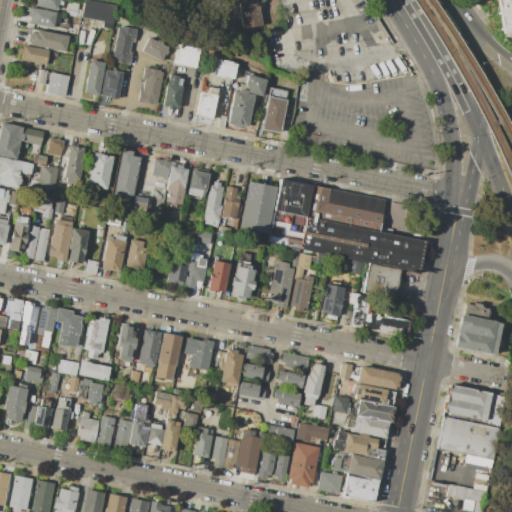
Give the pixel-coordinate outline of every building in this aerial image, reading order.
[(29,0),(57,0),(55,10),(35,6),(35,0),(31,0),(31,1),(29,1),(29,0)] [(80,17),(83,0),(89,0),(121,6),(118,24),(111,23),(110,29),(101,27),(102,21),(80,17)] [(259,25),(256,0),(237,2),(239,27),(259,25)] [(511,32),(501,34),(495,0),(511,0),(511,32)] [(66,6),(67,6),(68,1),(78,3),(75,17),(64,15),(66,6)] [(28,7),(59,13),(57,23),(53,22),(51,28),(29,23),(30,17),(26,16),(28,7)] [(117,28),(135,32),(133,42),(131,41),(129,51),(131,52),(128,65),(113,61),(114,60),(111,59),(117,28)] [(64,52),(27,45),(28,43),(26,42),(28,33),(30,33),(30,31),(35,32),(36,30),(67,36),(64,52)] [(141,51),(147,39),(166,49),(160,61),(141,51)] [(172,63),(175,44),(198,49),(194,68),(172,63)] [(20,59),(22,46),(47,50),(44,64),(20,59)] [(232,78),(216,75),(217,69),(215,68),(217,59),(235,62),(232,78)] [(83,92),(89,60),(103,63),(97,94),(83,92)] [(155,102),(153,102),(152,104),(136,101),(139,89),(141,90),(143,80),(141,79),(143,67),(159,70),(159,72),(161,72),(155,102)] [(36,83),(39,69),(46,70),(43,84),(36,83)] [(121,72),(116,98),(108,96),(108,94),(100,92),(99,92),(103,72),(112,74),(113,71),(121,72)] [(45,93),(49,72),(67,76),(63,96),(45,93)] [(177,107),(172,106),(171,109),(166,108),(166,105),(161,104),(166,82),(167,83),(168,74),(177,75),(175,85),(181,86),(177,107)] [(261,96),(246,92),(247,89),(245,89),(246,86),(244,85),(246,74),(265,79),(261,96)] [(210,118),(195,115),(199,92),(207,93),(208,87),(216,89),(210,118)] [(260,129),(267,87),(286,90),(279,132),(260,129)] [(246,126),(240,125),(239,127),(232,125),(232,124),(226,122),(232,91),(237,92),(238,89),(246,90),(245,93),(252,95),(246,126)] [(0,122),(42,131),(37,153),(30,152),(32,144),(18,141),(15,159),(0,156),(0,122)] [(48,138),(62,141),(59,156),(45,154),(48,138)] [(63,177),(69,146),(84,149),(78,179),(63,177)] [(112,194),(121,149),(131,151),(130,156),(139,158),(131,198),(112,194)] [(92,153),(112,157),(105,189),(86,185),(92,153)] [(33,154),(46,156),(44,165),(39,164),(39,167),(32,166),(33,163),(31,162),(33,154)] [(0,157),(32,164),(29,175),(20,173),(17,189),(0,184),(0,157)] [(154,158),(170,162),(166,178),(150,175),(154,158)] [(170,166),(186,169),(180,205),(164,202),(166,191),(165,190),(170,166)] [(42,167),(56,170),(51,192),(38,189),(39,184),(37,183),(40,169),(42,169),(42,167)] [(192,168),(207,170),(207,173),(208,174),(204,192),(203,192),(202,197),(199,197),(199,199),(187,196),(188,189),(187,189),(190,170),(191,170),(192,168)] [(266,242),(279,178),(384,201),(377,231),(423,240),(416,272),(399,269),(367,262),(266,242)] [(208,184),(211,185),(211,181),(219,183),(218,186),(222,187),(218,205),(221,206),(217,223),(216,223),(215,227),(212,227),(212,225),(202,224),(203,220),(201,220),(208,184)] [(247,182),(274,187),(266,233),(238,228),(247,182)] [(225,186),(236,188),(234,198),(238,199),(234,218),(220,216),(225,186)] [(0,213),(0,196),(1,197),(2,189),(8,190),(3,214),(0,213)] [(49,219),(41,217),(42,213),(32,210),(35,196),(51,199),(49,208),(51,209),(49,219)] [(133,196),(146,198),(144,208),(131,206),(133,196)] [(54,200),(63,202),(60,214),(52,212),(54,200)] [(22,252),(8,250),(15,216),(29,218),(22,252)] [(47,255),(53,223),(54,223),(54,219),(71,222),(63,261),(55,260),(56,257),(47,255)] [(28,225),(38,227),(32,259),(22,257),(28,225)] [(38,230),(39,230),(40,228),(48,230),(45,244),(44,244),(41,261),(32,259),(38,230)] [(71,228),(87,231),(80,264),(66,262),(69,250),(67,249),(71,228)] [(106,237),(113,239),(114,235),(125,237),(116,278),(104,275),(105,270),(99,269),(106,237)] [(125,238),(147,243),(141,270),(119,266),(125,238)] [(182,288),(185,276),(187,276),(188,271),(186,270),(192,241),(199,243),(197,253),(198,254),(197,257),(205,259),(203,267),(204,267),(201,282),(197,281),(197,283),(195,283),(193,290),(182,288)] [(288,260),(290,248),(298,249),(295,261),(288,260)] [(295,265),(299,249),(311,252),(308,268),(295,265)] [(165,282),(170,260),(186,263),(181,285),(165,282)] [(212,261),(228,264),(222,293),(220,292),(218,298),(214,297),(215,291),(207,290),(208,281),(207,281),(209,272),(210,272),(212,261)] [(361,292),(367,262),(399,269),(392,299),(361,292)] [(235,266),(242,268),(243,264),(249,265),(248,269),(254,270),(250,290),(248,289),(247,298),(244,298),(243,300),(237,299),(238,298),(229,296),(231,286),(229,286),(231,276),(233,276),(235,266)] [(273,267),(291,271),(284,308),(275,306),(276,302),(266,300),(273,267)] [(293,278),(301,279),(302,275),(311,276),(310,281),(311,281),(306,308),(301,307),(300,312),(292,310),(293,306),(288,305),(293,278)] [(324,284),(343,288),(337,317),(327,315),(327,313),(319,312),(324,284)] [(348,292),(365,296),(361,313),(358,328),(348,326),(352,304),(346,303),(348,292)] [(22,300),(16,330),(6,328),(9,316),(6,315),(6,312),(4,312),(6,300),(12,302),(13,298),(22,300)] [(24,301),(33,303),(32,306),(37,307),(32,334),(27,334),(25,347),(16,345),(20,325),(19,325),(24,301)] [(462,315),(464,304),(471,305),(472,302),(481,304),(480,307),(489,309),(487,320),(462,315)] [(40,308),(45,309),(53,310),(55,311),(50,332),(49,332),(46,348),(40,347),(42,336),(36,335),(37,329),(35,329),(40,308)] [(56,308),(71,311),(70,315),(81,317),(75,347),(65,345),(65,347),(56,345),(60,322),(53,321),(56,308)] [(361,313),(367,315),(368,313),(377,315),(377,317),(383,318),(383,315),(409,321),(405,337),(358,328),(361,313)] [(452,346),(459,314),(462,315),(487,320),(500,323),(493,355),(452,346)] [(107,319),(100,353),(99,353),(98,355),(96,355),(95,360),(85,358),(86,350),(82,349),(88,319),(97,320),(97,317),(107,319)] [(120,325),(130,327),(130,331),(135,332),(129,362),(116,359),(119,347),(115,346),(120,325)] [(143,329),(160,333),(153,367),(151,366),(151,369),(143,367),(144,365),(136,363),(143,329)] [(162,333),(180,337),(172,381),(153,377),(162,333)] [(185,337),(201,341),(202,339),(211,341),(205,370),(188,366),(190,355),(182,353),(185,337)] [(246,345),(269,349),(268,353),(271,353),(270,363),(244,358),(246,345)] [(224,352),(226,352),(226,349),(236,351),(236,354),(241,355),(236,384),(219,381),(224,352)] [(24,350),(35,353),(33,364),(22,361),(24,350)] [(282,351),(308,357),(305,371),(282,366),(283,362),(280,362),(282,351)] [(0,363),(2,355),(10,357),(9,365),(0,363)] [(109,367),(106,381),(76,374),(75,376),(56,372),(59,359),(78,363),(79,361),(89,363),(109,367)] [(244,363),(262,367),(262,368),(265,368),(264,371),(268,372),(266,381),(242,377),(244,363)] [(322,365),(315,399),(314,399),(312,406),(302,403),(304,397),(303,397),(303,393),(302,392),(305,375),(308,375),(309,370),(311,370),(313,363),(322,365)] [(340,363),(350,365),(347,380),(337,378),(340,363)] [(358,365),(398,374),(395,390),(355,382),(358,365)] [(12,378),(14,370),(21,371),(19,379),(12,378)] [(131,370),(139,372),(136,384),(129,383),(131,370)] [(24,371),(37,374),(37,378),(40,379),(39,382),(24,379),(24,376),(23,376),(24,371)] [(285,372),(303,375),(300,388),(282,385),(285,372)] [(70,377),(77,378),(75,392),(67,390),(70,377)] [(102,385),(99,402),(95,401),(95,404),(86,403),(87,400),(75,398),(77,385),(83,386),(84,384),(78,383),(78,380),(82,381),(82,379),(91,380),(90,382),(102,385)] [(240,382),(258,385),(258,386),(261,386),(260,389),(264,390),(262,399),(238,395),(240,382)] [(115,384),(129,387),(127,394),(131,394),(129,400),(126,400),(126,401),(112,398),(112,397),(110,397),(111,390),(114,390),(115,384)] [(355,384),(386,390),(383,404),(353,398),(355,384)] [(25,389),(18,423),(8,421),(9,419),(5,418),(6,411),(2,410),(8,385),(25,389)] [(448,385),(492,392),(487,421),(443,414),(448,385)] [(281,390),(300,394),(298,407),(278,403),(281,390)] [(154,391),(169,394),(166,411),(158,409),(159,404),(152,402),(154,391)] [(206,392),(214,394),(212,402),(204,400),(206,392)] [(170,395),(185,398),(183,409),(175,408),(174,413),(167,411),(170,395)] [(334,396),(348,399),(345,414),(331,411),(334,396)] [(191,400),(200,402),(198,411),(189,409),(191,400)] [(358,400),(393,407),(390,423),(374,419),(374,418),(367,417),(367,418),(354,415),(358,400)] [(58,409),(59,401),(63,402),(62,406),(66,407),(65,411),(58,409)] [(135,403),(148,406),(145,419),(148,420),(148,423),(132,419),(135,403)] [(314,405),(325,407),(323,419),(312,417),(314,405)] [(36,406),(50,408),(46,427),(32,424),(36,406)] [(63,430),(50,428),(54,408),(58,409),(65,411),(71,412),(70,418),(66,418),(63,430)] [(79,416),(81,417),(82,412),(88,413),(87,418),(98,420),(93,443),(83,441),(84,439),(75,437),(79,416)] [(184,412),(196,415),(194,423),(193,423),(191,430),(181,428),(184,412)] [(100,415),(113,418),(108,446),(95,444),(100,415)] [(354,416),(387,423),(384,439),(348,431),(349,427),(351,428),(354,416)] [(442,417),(494,426),(489,458),(436,449),(442,417)] [(117,419),(127,420),(121,449),(112,447),(117,419)] [(165,419),(172,421),(170,428),(177,430),(172,452),(159,449),(165,419)] [(132,420),(141,422),(140,429),(147,430),(143,447),(127,443),(132,420)] [(297,422),(310,425),(310,423),(315,424),(315,426),(327,428),(324,440),(309,437),(308,442),(293,439),(297,422)] [(206,458),(190,455),(195,426),(206,428),(205,434),(210,435),(206,458)] [(275,426),(292,429),(290,443),(272,439),(275,426)] [(149,427),(162,430),(159,445),(153,444),(153,447),(147,446),(148,443),(145,442),(149,427)] [(345,433),(376,440),(374,449),(368,448),(366,456),(341,451),(343,441),(345,433)] [(240,434),(260,438),(253,470),(233,466),(240,434)] [(214,436),(227,438),(221,467),(212,465),(213,459),(209,458),(214,436)] [(227,439),(236,441),(230,470),(221,468),(227,439)] [(343,441),(341,451),(330,449),(332,439),(343,441)] [(294,442),(318,447),(311,483),(308,482),(307,488),(288,484),(289,479),(286,478),(294,442)] [(261,452),(274,454),(270,472),(269,476),(266,475),(265,479),(255,477),(261,452)] [(276,454),(288,456),(282,482),(274,481),(275,477),(272,476),(273,473),(272,473),(276,454)] [(349,455),(381,461),(378,479),(345,473),(348,458),(349,455)] [(345,473),(329,469),(331,460),(333,460),(334,457),(340,459),(340,456),(348,458),(345,473)] [(319,471),(342,476),(338,495),(316,491),(319,471)] [(0,472),(9,474),(3,506),(0,505),(0,472)] [(13,476),(31,479),(25,510),(20,509),(19,511),(14,511),(10,511),(11,507),(7,506),(13,476)] [(377,480),(372,503),(341,496),(346,476),(367,480),(367,478),(377,480)] [(35,480),(53,483),(47,511),(34,511),(29,511),(35,480)] [(459,509),(475,511),(479,511),(484,491),(446,484),(444,496),(461,499),(459,509)] [(77,488),(71,511),(53,511),(54,510),(56,510),(56,509),(52,508),(54,496),(57,497),(59,489),(68,490),(69,486),(77,488)] [(80,511),(85,489),(103,493),(99,511),(80,511)] [(104,511),(107,494),(125,497),(122,511),(104,511)] [(127,511),(130,498),(148,502),(146,511),(127,511)] [(147,511),(150,501),(159,503),(159,505),(169,507),(167,511),(147,511)]
